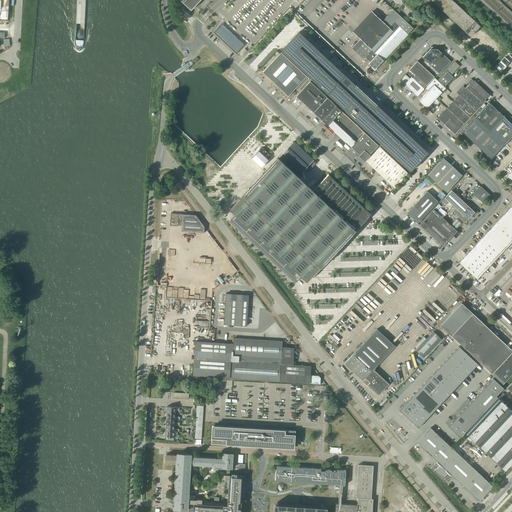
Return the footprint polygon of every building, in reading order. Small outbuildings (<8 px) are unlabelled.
[(180,0),(191,10),(200,0),(180,0)] [(470,37),(491,56),(490,56),(491,56),(499,47),(478,28),(479,28),(479,27),(480,26),(452,0),(430,0),(470,37)] [(360,39),(352,48),(363,59),(365,57),(368,60),(370,62),(369,64),(375,70),(383,60),(384,61),(408,35),(407,34),(413,28),(393,10),(382,21),(372,12),(372,13),(354,33),(353,33),(360,39)] [(236,54),(245,44),(219,20),(210,30),(236,54)] [(281,51),(310,78),(324,91),(368,132),(410,172),(428,153),(299,32),(281,51)] [(426,69),(430,65),(441,53),(437,49),(434,49),(434,48),(432,46),(431,47),(430,48),(430,49),(428,51),(426,51),(425,53),(425,54),(422,58),(424,59),(423,60),(424,62),(421,64),(426,69)] [(263,72),(275,84),(294,64),(281,52),(263,72)] [(430,65),(426,69),(431,73),(434,69),(439,74),(451,61),(442,53),(430,66),(430,65)] [(507,55),(499,63),(503,67),(511,59),(507,55)] [(409,70),(415,75),(412,78),(420,85),(423,88),(434,77),(417,61),(409,70)] [(455,62),(438,80),(445,87),(453,77),(451,75),(460,66),(455,62)] [(294,64),(275,84),(288,96),(295,88),(298,91),(309,79),(294,64)] [(406,86),(413,92),(420,85),(412,78),(411,77),(409,79),(405,75),(402,79),(402,80),(401,81),(401,83),(402,84),(403,86),(405,88),(406,86)] [(420,99),(419,100),(419,101),(420,102),(427,108),(445,88),(434,78),(428,85),(431,88),(420,99)] [(450,105),(437,118),(455,134),(486,101),(485,100),(490,95),(474,80),(469,86),(468,85),(458,96),(455,93),(446,102),(450,105)] [(322,121),(326,124),(340,110),(336,106),(310,82),(296,96),(322,121)] [(420,85),(413,92),(417,96),(424,89),(423,88),(420,85)] [(489,102),(475,117),(490,131),(503,116),(489,102)] [(340,110),(326,124),(334,131),(334,130),(340,136),(340,137),(343,140),(344,140),(346,141),(345,142),(350,146),(363,132),(341,111),(340,110)] [(511,124),(503,116),(490,131),(504,145),(511,136),(511,124)] [(462,132),(476,145),(490,131),(475,117),(462,132)] [(490,131),(476,145),(491,159),(504,145),(490,131)] [(378,146),(368,136),(364,133),(351,147),(359,155),(359,156),(365,162),(370,156),(369,155),(378,146)] [(301,173),(305,169),(313,160),(293,141),(281,155),(289,162),(291,164),(296,169),(295,171),(297,172),(298,171),(301,173)] [(252,158),(261,167),(268,160),(268,159),(271,156),(262,147),(259,151),(252,158)] [(366,162),(380,175),(394,161),(380,147),(366,162)] [(282,268),(289,275),(296,282),(301,276),(307,282),(312,277),(316,272),(324,263),(325,263),(335,252),(341,245),(342,245),(352,234),(360,225),(360,226),(368,217),(371,214),(368,211),(328,174),(313,190),(302,181),(304,179),(301,177),(300,178),(291,170),(291,164),(289,162),(287,167),(278,158),(274,162),(271,165),(271,166),(266,170),(252,185),(252,184),(249,188),(249,189),(240,199),(239,199),(233,205),(233,206),(230,209),(235,215),(230,220),(238,227),(245,234),(252,241),(260,247),(267,254),(274,261),(282,268)] [(428,175),(437,183),(453,167),(443,158),(428,175)] [(316,163),(313,160),(305,169),(308,172),(316,163)] [(394,161),(380,175),(394,188),(408,174),(394,161)] [(453,167),(437,183),(446,192),(462,175),(453,167)] [(451,190),(444,198),(455,208),(452,211),(464,223),(475,212),(464,203),(480,186),(467,173),(451,190)] [(473,194),(483,203),(490,195),(480,186),(473,194)] [(160,195),(168,196),(169,188),(161,187),(160,195)] [(427,191),(409,210),(420,220),(438,201),(427,191)] [(178,220),(182,220),(181,231),(204,233),(204,227),(200,222),(195,215),(183,199),(172,200),(171,214),(170,226),(171,226),(171,225),(178,226),(178,220)] [(511,212),(509,209),(497,222),(506,230),(511,223),(511,212)] [(420,220),(409,210),(406,213),(417,223),(420,220)] [(440,218),(432,211),(419,225),(442,247),(457,231),(441,216),(440,218)] [(497,222),(488,231),(497,240),(506,230),(497,222)] [(511,236),(506,230),(497,240),(506,248),(511,241),(511,236)] [(488,231),(480,240),(489,249),(497,240),(488,231)] [(480,240),(473,248),(482,256),(489,249),(480,240)] [(497,240),(489,249),(497,257),(506,248),(497,240)] [(473,248),(469,251),(478,260),(482,256),(473,248)] [(489,249),(482,256),(491,264),(497,257),(489,249)] [(469,251),(466,255),(475,263),(478,260),(469,251)] [(466,255),(463,259),(471,267),(475,263),(466,255)] [(478,260),(475,263),(484,272),(491,264),(482,256),(478,260)] [(459,262),(468,271),(471,267),(463,259),(459,262)] [(471,267),(468,271),(477,279),(484,272),(475,263),(471,267)] [(226,294),(226,296),(225,312),(224,324),(235,325),(246,326),(246,325),(248,307),(248,296),(248,295),(238,295),(230,294),(226,294)] [(440,326),(451,335),(472,313),(461,303),(440,326)] [(451,336),(492,374),(511,352),(511,350),(472,313),(473,313),(472,313),(451,335),(451,336)] [(345,363),(363,380),(368,385),(378,395),(389,384),(373,369),(395,346),(377,329),(368,338),(345,363)] [(416,350),(424,357),(441,339),(433,331),(416,350)] [(193,376),(279,381),(281,347),(282,341),(276,341),(264,340),(252,339),(244,339),(236,338),(234,338),(233,338),(233,344),(195,341),(195,342),(194,358),(193,373),(193,376)] [(281,347),(279,381),(309,384),(310,377),(311,366),(292,365),(294,348),(281,347)] [(478,364),(459,347),(456,350),(447,359),(429,378),(414,394),(401,409),(399,410),(418,428),(433,412),(444,400),(452,392),(478,364)] [(511,352),(492,374),(491,374),(492,374),(503,384),(511,374),(511,352)] [(450,425),(448,426),(460,437),(464,433),(497,397),(496,396),(503,388),(493,379),(485,387),(470,403),(461,413),(450,425)] [(503,393),(498,398),(499,399),(482,416),(511,443),(511,403),(510,402),(511,400),(503,393)] [(195,439),(201,439),(203,406),(197,406),(195,439)] [(511,443),(482,416),(466,434),(497,463),(505,470),(511,462),(511,443)] [(215,426),(214,442),(230,443),(230,442),(234,442),(234,443),(275,446),(275,445),(280,445),(280,446),(295,447),(296,431),(281,430),(281,431),(276,431),(276,430),(235,427),(235,428),(231,428),(231,427),(215,426)] [(430,468),(437,475),(458,454),(436,433),(430,428),(416,442),(437,461),(430,468)] [(241,511),(241,509),(242,491),(243,483),(259,484),(259,485),(262,486),(262,484),(275,485),(276,481),(275,481),(276,478),(273,478),(272,482),(262,481),(262,480),(260,479),(259,481),(243,480),(243,476),(237,475),(237,474),(231,473),(231,475),(229,475),(230,468),(232,469),(233,456),(231,454),(224,453),(222,455),(222,459),(191,457),(191,455),(187,454),(187,453),(181,453),(181,454),(177,454),(177,455),(165,455),(165,463),(176,464),(173,509),(188,510),(188,503),(190,503),(190,504),(189,504),(188,510),(193,511),(194,504),(192,504),(192,503),(196,504),(196,506),(195,506),(195,511),(196,511),(195,511),(241,511)] [(458,454),(437,475),(444,482),(448,478),(451,475),(460,483),(462,485),(462,487),(465,487),(467,489),(479,501),(493,486),(458,454)] [(335,503),(334,511),(371,511),(373,499),(371,499),(373,466),(358,465),(356,498),(358,498),(357,505),(335,504),(335,503)] [(335,471),(335,470),(334,470),(334,471),(332,471),(332,470),(331,470),(330,469),(329,469),(326,469),(291,467),(276,466),(276,467),(276,478),(275,481),(276,481),(345,485),(345,478),(346,470),(336,470),(336,472),(335,471)]
